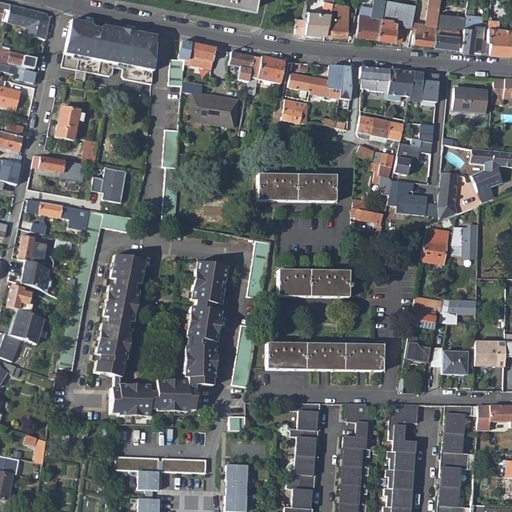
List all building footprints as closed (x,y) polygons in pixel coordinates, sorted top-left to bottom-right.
[(200,0),(251,10),(253,0),(200,0)] [(301,19),(297,34),(323,35),(331,0),(325,0),(325,3),(323,3),(321,10),(320,14),(307,12),(305,20),(301,19)] [(331,0),(323,35),(346,37),(346,24),(344,24),(345,18),(338,16),(340,0),(331,0)] [(356,15),(354,37),(376,40),(384,1),(381,0),(371,0),(369,18),(356,15)] [(383,0),(384,1),(376,40),(392,42),(395,26),(396,23),(391,21),(391,18),(389,17),(391,8),(398,10),(399,4),(394,3),(394,0),(383,0)] [(407,0),(402,27),(410,28),(410,27),(411,23),(414,0),(407,0)] [(411,23),(410,27),(413,27),(411,44),(432,46),(437,10),(438,0),(428,0),(425,25),(411,23)] [(0,20),(6,22),(8,13),(10,6),(0,3),(0,20)] [(6,22),(5,26),(24,31),(23,36),(44,41),(49,20),(45,15),(10,6),(8,13),(6,22)] [(304,6),(301,19),(305,20),(307,12),(320,14),(321,10),(310,8),(304,6)] [(462,28),(459,51),(479,53),(481,39),(482,27),(479,27),(480,16),(471,15),(472,9),(465,8),(464,13),(462,28)] [(437,10),(432,46),(456,49),(459,32),(455,29),(441,28),(442,17),(443,11),(437,10)] [(455,12),(454,19),(459,19),(459,28),(462,28),(464,13),(455,12)] [(442,17),(441,28),(455,29),(459,32),(459,28),(459,19),(454,19),(442,17)] [(486,40),(486,42),(488,42),(487,54),(508,56),(510,29),(497,28),(497,21),(487,20),(486,40)] [(88,25),(70,22),(60,69),(110,77),(112,69),(121,70),(120,79),(150,85),(154,38),(101,27),(98,29),(91,28),(88,25)] [(395,26),(392,42),(400,43),(403,28),(395,26)] [(181,42),(177,59),(183,61),(183,57),(185,43),(181,42)] [(185,43),(183,57),(186,58),(185,65),(210,70),(215,49),(185,43)] [(0,49),(0,55),(8,57),(6,64),(33,69),(35,60),(23,57),(23,55),(0,49)] [(231,53),(228,65),(239,67),(237,80),(239,80),(248,82),(253,58),(231,53)] [(0,55),(0,65),(20,70),(20,67),(6,64),(8,57),(0,55)] [(247,85),(246,93),(253,95),(256,80),(279,84),(283,62),(260,57),(259,59),(253,58),(248,82),(247,85)] [(168,60),(166,87),(181,89),(181,83),(183,65),(183,61),(177,59),(176,61),(168,60)] [(290,63),(289,70),(298,71),(299,63),(290,63)] [(0,71),(0,72),(16,76),(15,80),(33,84),(36,74),(20,70),(0,65),(0,71)] [(288,75),(286,87),(299,90),(305,91),(307,91),(307,94),(337,100),(342,67),(328,66),(326,82),(288,75)] [(342,67),(337,100),(349,101),(348,68),(342,67)] [(358,68),(357,80),(360,80),(359,90),(367,91),(367,92),(385,94),(387,73),(387,71),(358,68)] [(385,94),(384,101),(398,102),(399,97),(407,98),(412,73),(398,72),(398,74),(387,73),(385,94)] [(73,79),(72,85),(81,87),(82,80),(73,79)] [(0,107),(15,111),(19,93),(4,89),(6,82),(0,80),(0,107)] [(191,95),(187,122),(233,128),(237,101),(200,96),(202,86),(181,83),(181,89),(180,94),(191,95)] [(454,90),(452,112),(484,115),(486,93),(454,90)] [(511,90),(504,90),(503,110),(511,110),(511,90)] [(280,98),(279,101),(283,102),(295,104),(294,110),(306,115),(308,104),(280,98)] [(252,101),(251,108),(274,111),(275,105),(252,101)] [(283,102),(280,120),(297,126),(305,125),(306,115),(294,110),(295,104),(283,102)] [(59,109),(54,138),(72,142),(78,113),(59,109)] [(489,116),(488,133),(498,134),(499,117),(489,116)] [(358,117),(355,134),(368,137),(385,140),(398,142),(399,137),(402,125),(358,117)] [(321,120),(320,126),(332,129),(333,122),(321,120)] [(333,122),(332,129),(341,130),(342,123),(333,122)] [(5,125),(3,134),(19,138),(21,128),(5,125)] [(0,132),(0,148),(17,153),(21,138),(19,138),(3,134),(0,132)] [(163,132),(162,139),(177,141),(177,133),(163,132)] [(398,142),(397,150),(395,157),(392,175),(405,177),(409,161),(417,163),(419,152),(430,154),(432,135),(419,132),(417,139),(400,135),(399,137),(398,142)] [(368,137),(355,134),(356,138),(367,140),(384,143),(385,140),(368,137)] [(162,139),(162,146),(176,148),(177,141),(162,139)] [(82,140),(78,164),(82,165),(93,167),(98,143),(82,140)] [(162,146),(159,169),(162,169),(162,173),(174,170),(175,164),(176,148),(162,146)] [(359,147),(354,157),(370,163),(368,172),(373,173),(371,184),(377,186),(381,195),(381,197),(386,199),(386,197),(387,197),(390,181),(386,179),(392,156),(372,152),(359,147)] [(176,148),(175,164),(182,164),(183,148),(176,148)] [(511,154),(470,151),(468,165),(482,166),(482,173),(469,178),(476,194),(500,185),(496,175),(496,167),(511,168),(511,154)] [(33,156),(30,169),(60,174),(59,178),(80,182),(82,165),(78,164),(33,156)] [(0,160),(0,182),(4,183),(16,186),(20,166),(0,160)] [(124,173),(102,169),(100,180),(91,178),(89,193),(101,195),(100,201),(119,205),(124,173)] [(162,173),(158,221),(174,223),(178,169),(174,170),(162,173)] [(439,173),(435,215),(439,222),(455,215),(451,207),(455,175),(439,173)] [(333,177),(256,176),(256,202),(266,202),(333,204),(333,177)] [(413,183),(390,181),(387,197),(385,206),(396,207),(396,213),(425,215),(427,196),(407,195),(408,191),(412,191),(413,183)] [(500,185),(476,194),(481,205),(504,196),(500,185)] [(352,201),(350,210),(364,212),(367,198),(361,197),(360,203),(352,201)] [(26,201),(24,212),(67,220),(65,228),(83,231),(88,211),(29,201),(26,201)] [(364,212),(350,210),(350,217),(353,218),(353,219),(366,221),(371,222),(370,226),(372,226),(371,236),(379,237),(382,216),(364,212)] [(58,354),(56,371),(70,373),(85,287),(97,234),(95,234),(96,229),(99,229),(129,234),(132,219),(88,211),(83,231),(81,244),(76,266),(73,279),(71,285),(67,304),(58,354)] [(45,226),(31,223),(29,232),(34,233),(43,235),(45,226)] [(424,227),(419,262),(441,265),(445,243),(440,242),(430,240),(431,235),(431,231),(429,225),(424,227)] [(460,259),(475,259),(476,225),(466,225),(466,228),(452,228),(449,244),(461,245),(460,256),(460,259)] [(20,237),(16,260),(24,262),(28,263),(31,244),(32,239),(20,237)] [(55,238),(53,247),(67,250),(69,241),(55,238)] [(250,266),(245,297),(260,300),(270,243),(254,240),(251,260),(254,260),(253,266),(250,266)] [(71,252),(68,263),(71,264),(76,266),(81,244),(76,242),(74,252),(71,252)] [(31,244),(28,263),(50,271),(52,263),(48,257),(42,255),(44,246),(31,244)] [(447,256),(460,256),(461,245),(449,244),(447,256)] [(100,325),(93,356),(99,358),(97,364),(95,364),(92,375),(112,379),(110,391),(108,391),(107,415),(111,415),(111,396),(184,397),(185,379),(196,379),(197,383),(196,386),(209,386),(211,379),(213,379),(213,347),(209,347),(209,342),(214,343),(219,312),(212,311),(212,304),(219,305),(221,290),(205,287),(206,280),(222,283),(225,267),(195,262),(192,278),(193,278),(193,285),(191,285),(189,300),(194,301),(193,308),(188,307),(183,338),(186,338),(185,346),(182,346),(182,382),(154,383),(154,395),(147,395),(148,388),(116,387),(117,380),(119,380),(123,362),(125,363),(131,332),(129,332),(131,324),(132,324),(138,294),(136,294),(138,287),(139,287),(144,262),(113,256),(108,281),(112,282),(111,289),(107,288),(101,318),(105,318),(104,326),(100,325)] [(19,285),(34,289),(47,295),(47,290),(50,288),(52,281),(49,279),(52,272),(50,271),(28,263),(24,262),(19,285)] [(332,272),(276,272),(276,297),(347,298),(347,289),(350,289),(350,285),(347,285),(347,272),(332,272)] [(206,280),(205,287),(221,290),(222,283),(206,280)] [(11,286),(6,308),(17,312),(32,317),(34,307),(31,306),(28,305),(29,298),(30,294),(22,292),(23,288),(11,286)] [(413,297),(403,360),(425,363),(427,348),(422,348),(416,344),(415,338),(417,327),(430,329),(433,312),(435,301),(413,297)] [(439,313),(437,322),(444,323),(444,326),(455,326),(456,316),(474,316),(474,303),(453,303),(440,302),(439,313)] [(17,312),(9,336),(20,340),(35,346),(43,321),(32,317),(17,312)] [(239,325),(230,386),(246,388),(249,370),(256,328),(239,325)] [(4,335),(0,346),(0,357),(11,362),(20,340),(9,336),(4,335)] [(511,336),(503,336),(502,346),(502,359),(511,360),(511,367),(511,366),(511,336)] [(370,346),(264,343),(264,371),(381,373),(382,347),(370,346)] [(494,369),(495,346),(474,345),(473,369),(494,369)] [(502,359),(502,346),(495,346),(494,369),(502,370),(502,359)] [(465,353),(442,353),(441,375),(465,375),(465,353)] [(0,361),(0,382),(6,373),(12,376),(15,367),(0,361)] [(196,379),(185,379),(184,397),(192,397),(192,383),(197,383),(196,379)] [(184,397),(111,396),(111,415),(115,416),(115,418),(147,418),(147,411),(154,411),(154,413),(184,413),(184,412),(191,412),(192,399),(184,399),(184,397)] [(283,507),(282,511),(311,511),(312,508),(309,508),(310,501),(312,501),(315,465),(313,465),(314,448),(316,448),(318,432),(315,431),(316,422),(319,423),(320,404),(291,404),(290,412),(298,412),(296,430),(289,429),(288,437),(296,438),(293,474),(286,473),(284,489),(292,490),(290,508),(283,507)] [(346,404),(344,422),(357,423),(356,431),(371,432),(373,415),(370,415),(367,412),(365,405),(346,404)] [(390,411),(388,433),(403,435),(404,423),(416,424),(418,405),(390,405),(390,411)] [(444,406),(442,425),(444,425),(443,434),(462,435),(464,414),(471,415),(472,406),(444,406)] [(477,415),(476,431),(488,431),(488,423),(509,423),(509,428),(511,428),(511,406),(478,406),(477,415)] [(243,418),(227,418),(226,432),(242,432),(243,418)] [(343,437),(342,448),(365,450),(365,439),(370,439),(371,432),(356,431),(356,438),(343,437)] [(388,433),(387,441),(392,441),(391,452),(414,454),(415,443),(402,442),(403,435),(388,433)] [(441,442),(440,460),(468,463),(468,456),(461,455),(462,435),(443,434),(442,442),(441,442)] [(19,454),(18,461),(41,465),(44,443),(25,437),(22,445),(34,448),(32,457),(19,454)] [(342,448),(341,468),(365,470),(366,459),(369,459),(370,450),(365,450),(342,448)] [(387,452),(386,460),(389,461),(388,472),(412,474),(414,454),(391,452),(387,452)] [(0,500),(7,502),(11,475),(15,476),(18,461),(12,460),(0,457),(0,500)] [(157,459),(112,457),(112,471),(128,472),(135,472),(156,472),(157,459)] [(204,460),(160,459),(160,473),(204,474),(204,460)] [(440,460),(438,479),(439,479),(439,487),(458,489),(460,469),(467,469),(468,463),(440,460)] [(245,486),(245,482),(245,478),(246,466),(224,465),(224,481),(225,481),(225,496),(224,496),(222,511),(244,511),(245,501),(245,496),(244,496),(245,486)] [(341,468),(339,487),(363,489),(364,477),(367,478),(368,470),(365,470),(341,468)] [(385,471),(384,479),(387,479),(387,490),(411,492),(412,474),(388,472),(385,471)] [(156,472),(135,472),(135,476),(135,491),(143,491),(150,491),(155,491),(156,472)] [(339,487),(338,505),(362,507),(363,496),(366,496),(366,489),(363,489),(339,487)] [(437,496),(435,511),(463,511),(464,509),(456,509),(458,489),(439,487),(438,496),(437,496)] [(383,490),(383,498),(386,498),(385,509),(409,511),(411,492),(387,490),(383,490)] [(135,500),(135,504),(135,511),(156,511),(157,500),(150,500),(143,500),(135,500)]
